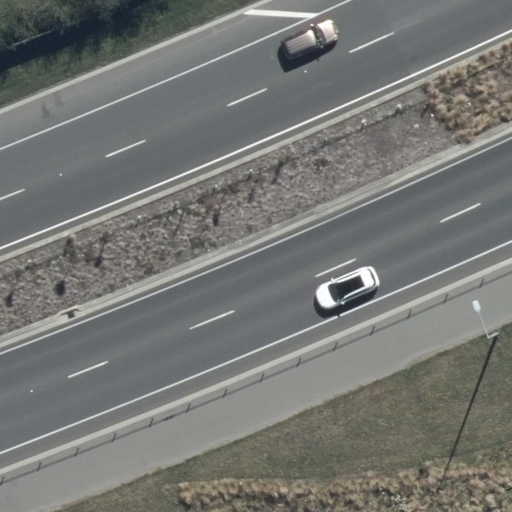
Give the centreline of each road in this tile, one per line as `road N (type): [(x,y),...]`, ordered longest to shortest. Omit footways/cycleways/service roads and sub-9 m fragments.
road 1 (trunk): [(511,193),(0,406)]
road 2 (trunk): [(0,197),(224,111),(467,0)]
